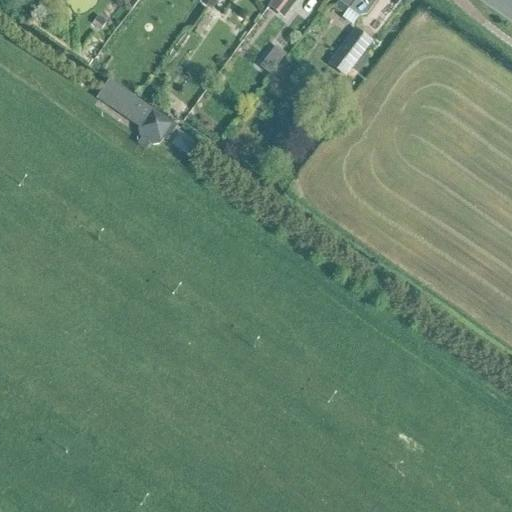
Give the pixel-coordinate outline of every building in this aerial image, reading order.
[(285,21),(300,0),(274,0),(268,8),(285,21)] [(358,19),(367,18),(376,5),(374,0),(340,0),(334,10),(344,18),(348,12),(358,19)] [(334,58),(352,71),(373,44),(354,30),(334,58)] [(176,130),(109,84),(97,101),(109,109),(111,105),(143,127),(139,133),(140,140),(152,148),(159,147),(163,141),(167,143),(176,130)] [(194,162),(203,149),(178,132),(169,145),(194,162)]
